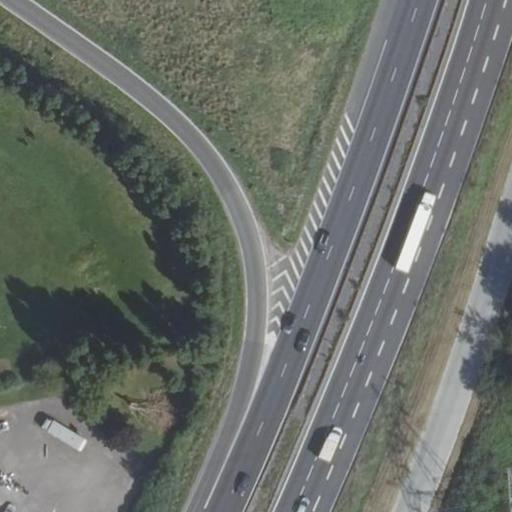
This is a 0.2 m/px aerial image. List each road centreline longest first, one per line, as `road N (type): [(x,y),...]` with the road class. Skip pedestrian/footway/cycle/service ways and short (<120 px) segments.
road 1 (trunk): [(12,0),(177,121),(222,177),(247,231),(256,288),(250,367),(207,511)]
road 2 (trunk): [(419,0),(312,302),(223,511)]
road 3 (trunk): [(301,511),(412,245),(495,0)]
road 4 (unclassified): [(398,511),(511,213)]
